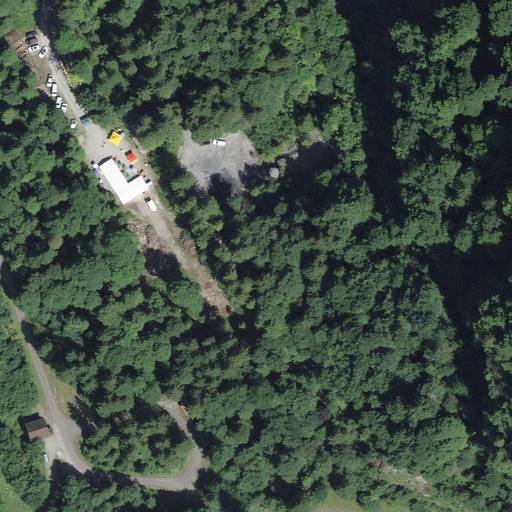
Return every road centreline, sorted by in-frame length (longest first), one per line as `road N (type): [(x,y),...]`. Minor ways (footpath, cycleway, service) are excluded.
road 1 (track): [(53,0),(42,42),(55,83),(200,293),(203,319),(193,350),(166,396)]
road 2 (track): [(204,511),(175,487),(85,471),(67,457),(0,285)]
road 3 (secondary): [(511,131),(413,0)]
